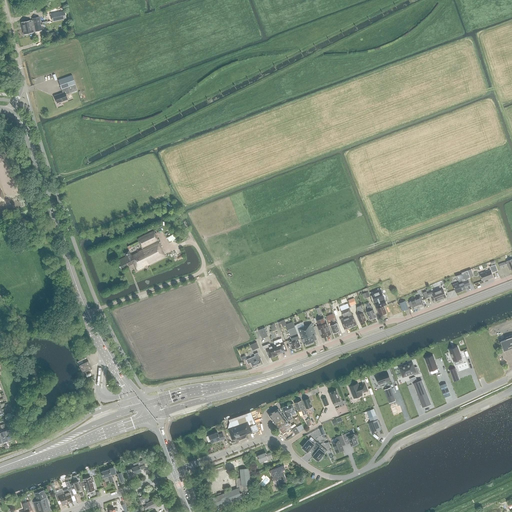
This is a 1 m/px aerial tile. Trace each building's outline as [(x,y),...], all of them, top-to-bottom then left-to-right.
[(64,19),(64,20),(66,19),(64,11),(51,14),(53,22),(64,19)] [(21,22),(22,28),(40,25),(39,19),(32,21),(32,22),(31,22),(31,20),(21,22)] [(24,34),(41,30),(40,25),(22,28),(24,34)] [(72,75),(58,80),(62,93),(54,96),(57,103),(67,100),(65,95),(70,93),(68,87),(75,85),(72,75)] [(159,242),(155,234),(154,231),(137,239),(142,249),(134,252),(134,254),(131,255),(129,251),(124,254),(125,257),(117,260),(122,270),(133,264),(136,269),(137,271),(165,257),(159,242)] [(511,259),(506,262),(498,265),(500,268),(505,266),(505,265),(506,264),(509,270),(510,270),(511,271),(511,270),(511,259)] [(492,277),(493,277),(491,273),(494,272),(498,271),(495,265),(492,266),(489,267),(490,271),(480,274),(482,281),(483,281),(487,279),(489,278),(490,278),(489,278),(492,277)] [(457,277),(458,281),(459,282),(453,285),(454,287),(453,287),(454,288),(456,293),(465,289),(464,286),(466,285),(466,286),(470,285),(465,273),(457,277)] [(442,289),(432,293),(436,301),(445,298),(442,289)] [(384,306),(386,305),(380,290),(371,293),(377,309),(376,309),(379,316),(386,314),(384,306)] [(413,310),(424,306),(421,299),(410,303),(413,310)] [(402,312),(408,309),(405,301),(399,304),(402,312)] [(345,315),(346,317),(340,319),(344,330),(357,325),(353,314),(351,315),(351,314),(353,313),(350,307),(349,308),(348,305),(347,306),(346,304),(339,307),(343,316),(345,315)] [(369,320),(376,318),(373,309),(372,310),(370,306),(367,307),(368,311),(366,312),(369,320)] [(359,323),(366,321),(363,313),(361,309),(358,310),(359,314),(356,315),(359,323)] [(335,324),(334,320),(335,320),(333,314),(326,316),(328,323),(330,322),(332,325),(330,326),(333,334),(340,331),(336,323),(335,324)] [(321,338),(326,336),(322,325),(325,323),(323,318),(316,321),(318,326),(317,327),(321,338)] [(299,339),(295,327),(293,323),(286,325),(291,340),(288,341),(290,344),(290,346),(291,346),(292,350),(293,349),(299,347),(300,346),(298,340),(299,339)] [(327,323),(325,323),(322,325),(326,336),(331,335),(327,323)] [(315,335),(315,334),(311,324),(297,329),(303,344),(305,344),(306,345),(315,342),(315,340),(316,339),(315,335)] [(268,336),(265,328),(259,330),(262,339),(268,336)] [(500,342),(503,351),(511,348),(511,336),(505,338),(506,340),(500,342)] [(283,342),(281,338),(279,339),(276,341),(281,354),(287,351),(283,342)] [(281,354),(276,341),(274,341),(275,345),(272,346),(273,349),(274,349),(276,356),(277,356),(277,355),(281,354)] [(273,349),(272,346),(270,346),(269,344),(263,346),(264,350),(265,350),(268,359),(270,358),(276,356),(274,349),(273,349)] [(457,347),(449,350),(453,361),(461,359),(457,347)] [(255,356),(249,359),(246,360),(248,364),(250,363),(253,368),(263,364),(260,358),(260,359),(259,356),(258,353),(254,355),(255,356)] [(438,368),(434,355),(425,358),(430,371),(438,368)] [(78,366),(82,373),(92,369),(88,361),(78,366)] [(403,377),(413,373),(414,376),(419,374),(417,367),(414,368),(412,363),(399,368),(403,377)] [(449,370),(454,382),(459,380),(455,368),(449,370)] [(390,380),(387,373),(376,377),(379,385),(390,380)] [(421,380),(413,384),(422,407),(431,404),(421,380)] [(451,394),(447,383),(441,385),(445,397),(451,394)] [(349,387),(354,398),(362,395),(361,393),(367,391),(365,384),(358,386),(358,384),(349,387)] [(390,403),(395,401),(391,389),(386,391),(390,403)] [(336,390),(329,393),(333,403),(340,401),(336,390)] [(304,400),(307,409),(309,408),(311,412),(314,411),(313,407),(312,407),(310,404),(311,404),(309,399),(308,399),(308,398),(304,400)] [(305,409),(302,400),(294,403),(298,412),(301,411),(303,415),(307,414),(305,409)] [(296,412),(293,404),(293,403),(282,407),(285,415),(288,420),(293,418),(297,416),(296,413),(296,412)] [(291,427),(278,409),(268,415),(282,434),(291,427)] [(373,409),(367,411),(369,418),(376,415),(373,409)] [(373,432),(382,428),(379,419),(369,423),(373,432)] [(256,425),(250,427),(247,421),(228,428),(232,440),(232,441),(235,440),(237,444),(249,440),(247,435),(252,433),(258,430),(256,425)] [(9,429),(4,431),(8,441),(13,439),(9,429)] [(218,432),(209,436),(206,437),(208,443),(211,442),(211,443),(220,440),(220,441),(224,439),(222,434),(218,435),(218,432)] [(356,439),(357,439),(355,435),(354,435),(354,434),(350,436),(349,432),(343,435),(345,441),(348,440),(351,446),(352,446),(352,447),(356,445),(355,444),(358,444),(356,439)] [(332,443),(336,453),(343,450),(340,442),(343,441),(341,435),(336,438),(337,441),(332,443)] [(308,440),(302,448),(304,449),(303,450),(306,452),(307,452),(312,447),(314,449),(319,444),(314,440),(311,443),(308,440)] [(324,448),(319,444),(314,449),(317,451),(313,457),(313,458),(315,460),(316,460),(318,461),(319,460),(320,461),(322,458),(321,457),(324,453),(321,451),(324,448)] [(268,459),(272,458),(270,452),(266,454),(265,453),(257,456),(260,462),(268,459)] [(131,468),(131,469),(128,471),(129,475),(133,473),(133,474),(140,472),(140,470),(145,468),(143,463),(142,460),(133,463),(134,467),(131,468)] [(276,468),(273,469),(271,470),(275,480),(277,479),(279,484),(287,481),(282,470),(285,469),(282,462),(275,465),(276,468)] [(111,474),(114,473),(112,468),(101,472),(103,478),(107,477),(109,483),(113,481),(111,474)] [(250,485),(254,484),(252,468),(240,469),(241,478),(236,479),(237,489),(211,498),(214,508),(242,498),(242,497),(245,495),(244,492),(250,490),(250,485)] [(83,479),(83,481),(79,483),(80,485),(81,484),(82,487),(85,486),(87,493),(95,490),(93,486),(94,486),(94,485),(94,483),(93,483),(93,482),(92,482),(90,477),(83,479)] [(75,491),(80,489),(78,481),(70,484),(72,489),(74,488),(75,491)] [(67,493),(64,494),(67,504),(72,502),(70,496),(73,495),(73,496),(74,496),(71,489),(66,490),(67,493)] [(48,511),(49,511),(51,511),(46,498),(44,490),(34,493),(37,501),(34,502),(33,502),(35,511),(48,511)] [(62,492),(54,494),(57,502),(57,501),(57,500),(60,499),(62,506),(67,504),(64,494),(63,494),(62,492)] [(148,509),(156,505),(153,500),(150,502),(147,495),(143,497),(143,496),(138,498),(140,502),(144,500),(146,503),(147,506),(144,507),(145,510),(148,509)] [(29,511),(30,511),(27,502),(22,504),(24,511),(29,511)]
